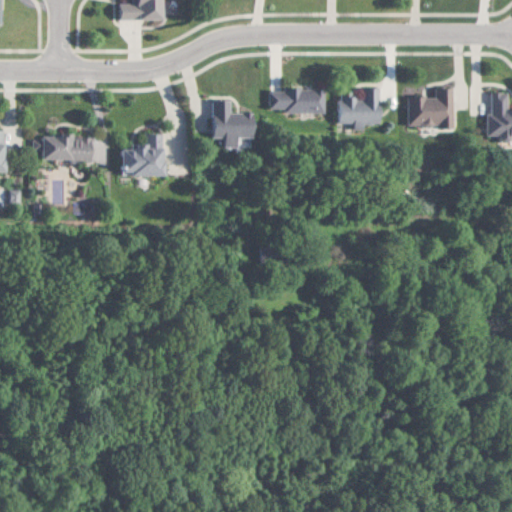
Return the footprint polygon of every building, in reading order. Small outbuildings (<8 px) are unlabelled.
[(154,0),(124,0),(124,4),(112,4),(112,21),(154,21),(154,0)] [(355,89),(355,98),(330,98),(331,124),(346,124),(347,131),(358,130),(357,124),(372,124),(372,89),(355,89)] [(401,97),(401,128),(445,129),(445,90),(428,89),(427,97),(401,97)] [(263,91),(263,110),(277,110),(277,114),(318,114),(318,90),(263,91)] [(500,94),(484,93),(483,114),(479,114),(479,137),(491,137),(491,142),(501,142),(501,138),(511,138),(511,109),(500,109),(500,94)] [(224,115),(224,102),(206,102),(206,139),(218,139),(218,148),(231,148),(231,138),(245,138),(245,115),(224,115)] [(155,177),(155,135),(139,135),(139,149),(112,148),(112,177),(155,177)] [(83,140),(62,139),(62,137),(32,137),(31,161),(82,162),(83,140)] [(13,191),(2,191),(2,205),(13,206),(13,191)]
